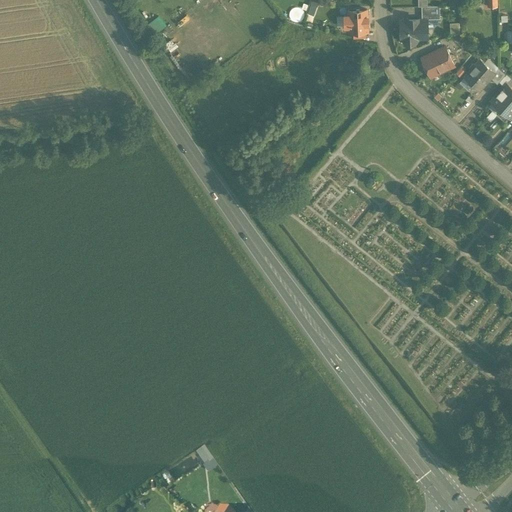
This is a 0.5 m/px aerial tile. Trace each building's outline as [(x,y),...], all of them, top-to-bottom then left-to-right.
[(367,6),(349,7),(349,14),(345,14),(346,27),(349,27),(349,32),(368,31),(367,25),(369,25),(369,15),(367,15),(367,6)] [(426,7),(421,7),(421,19),(426,18),(427,19),(428,18),(439,17),(439,6),(426,7)] [(421,19),(416,19),(416,20),(409,20),(409,19),(400,19),(400,37),(403,37),(403,39),(406,41),(414,41),(417,38),(417,37),(427,36),(427,19),(426,18),(421,19)] [(445,46),(422,56),(424,60),(422,61),(421,65),(423,70),(427,71),(429,70),(431,74),(453,64),(445,46)] [(493,71),(479,58),(464,76),(479,89),(489,77),(494,71),(493,71)] [(505,73),(497,66),(493,71),(494,71),(489,77),(496,83),(505,73)] [(511,86),(506,81),(490,100),(500,108),(511,94),(511,86)] [(511,94),(500,108),(510,117),(511,114),(511,94)] [(205,443),(197,447),(204,463),(213,458),(205,443)]
